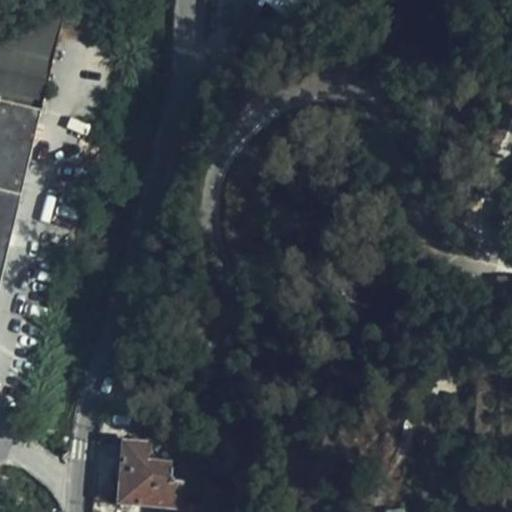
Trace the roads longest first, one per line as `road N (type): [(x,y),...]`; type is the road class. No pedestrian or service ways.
road 1 (tertiary): [(77,511),(96,366),(170,129),(186,0)]
road 2 (unknown): [(96,366),(200,425),(221,447)]
